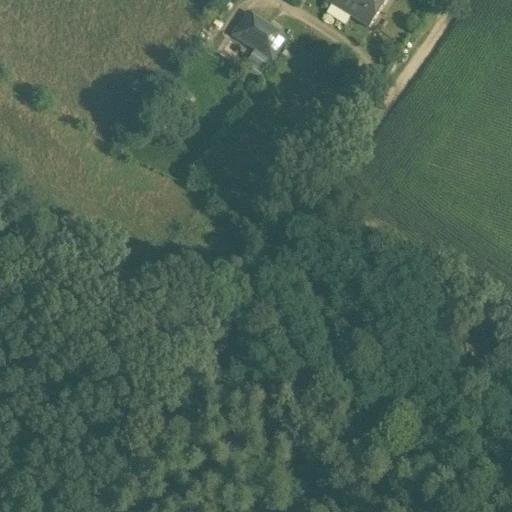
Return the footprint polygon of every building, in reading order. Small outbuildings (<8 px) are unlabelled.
[(332,0),(330,3),(333,5),(370,29),(389,0),(332,0)] [(248,13),(233,36),(273,61),(288,39),(248,13)] [(266,72),(272,62),(256,52),(249,61),(266,72)] [(260,81),(266,72),(249,61),(243,70),(260,81)] [(186,107),(194,95),(173,82),(165,94),(186,107)]
